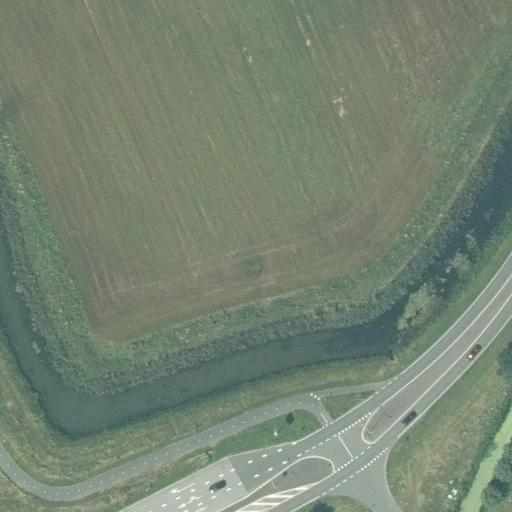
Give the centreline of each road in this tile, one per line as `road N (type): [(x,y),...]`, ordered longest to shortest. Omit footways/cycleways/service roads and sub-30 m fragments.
road 1 (secondary): [(511,264),(449,344),(330,433)]
road 2 (secondary): [(354,472),(466,364),(511,306)]
road 3 (secondary): [(330,433),(176,511)]
